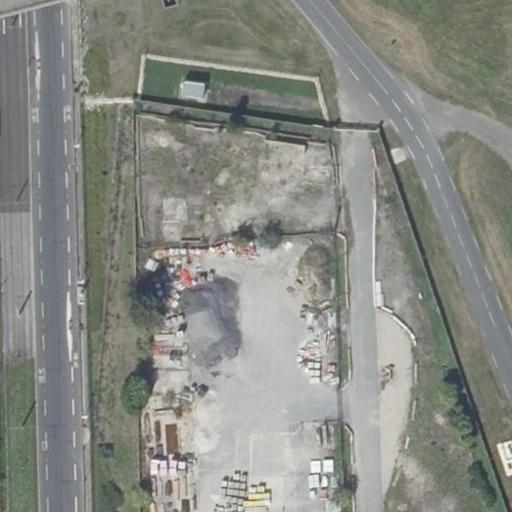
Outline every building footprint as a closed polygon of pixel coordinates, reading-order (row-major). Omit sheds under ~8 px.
[(203,85),(184,83),(182,97),(203,100),(203,85)] [(299,249),(287,249),(287,279),(299,279),(299,249)] [(286,257),(262,257),(262,276),(286,276),(286,257)] [(201,258),(162,258),(162,309),(201,309),(201,258)] [(184,314),(147,313),(144,402),(193,404),(195,344),(183,344),(184,314)] [(169,411),(139,412),(140,511),(182,511),(182,486),(188,486),(188,442),(170,442),(169,411)] [(339,423),(301,425),(301,436),(339,434),(339,423)] [(282,435),(266,435),(250,435),(248,511),(295,511),(296,479),(285,479),(282,435)]
